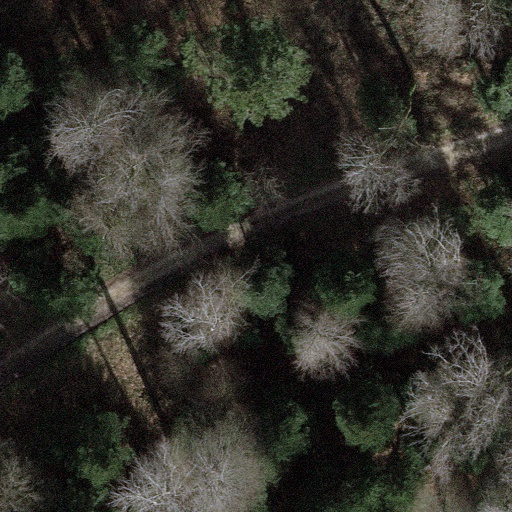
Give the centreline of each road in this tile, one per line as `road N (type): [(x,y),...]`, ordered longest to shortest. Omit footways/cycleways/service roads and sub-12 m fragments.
road 1 (track): [(0,373),(98,304),(300,204)]
road 2 (track): [(511,135),(300,204)]
